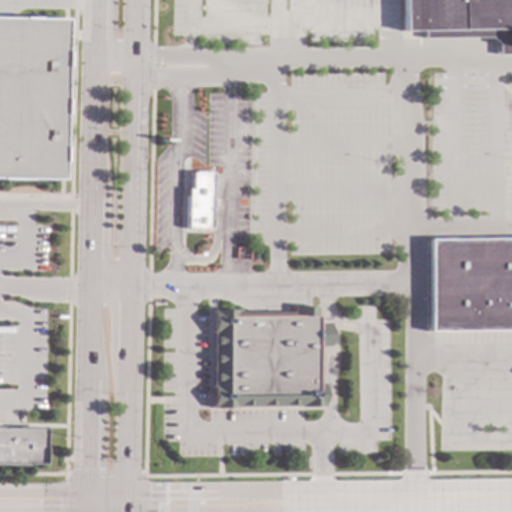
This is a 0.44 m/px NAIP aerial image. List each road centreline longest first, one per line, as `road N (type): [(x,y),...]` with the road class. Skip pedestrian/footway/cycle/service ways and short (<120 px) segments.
road 1 (tertiary): [(511,499),(125,504)]
road 2 (secondary): [(125,504),(127,355)]
road 3 (secondary): [(91,60),(88,205)]
road 4 (secondary): [(86,377),(84,504)]
road 5 (secondary): [(129,287),(130,166)]
